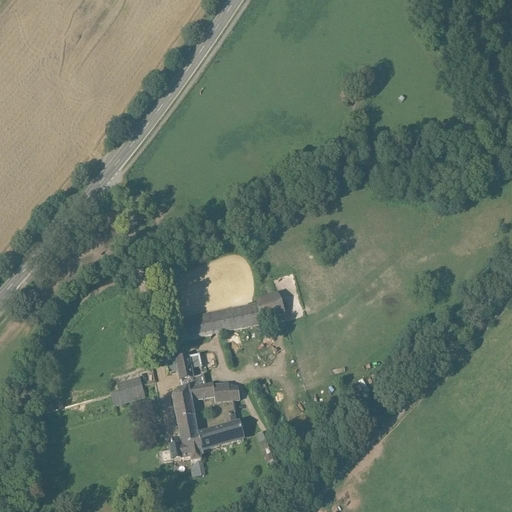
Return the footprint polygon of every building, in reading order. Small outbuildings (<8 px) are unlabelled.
[(277,299),(258,304),(263,318),(282,312),(277,299)] [(258,304),(178,324),(183,343),(260,324),(259,319),(263,318),(258,304)] [(173,398),(172,401),(173,404),(190,401),(191,404),(214,400),(215,405),(239,403),(237,392),(228,388),(212,388),(212,386),(204,387),(202,379),(192,382),(190,372),(201,369),(198,358),(188,359),(176,362),(176,363),(166,365),(166,364),(164,365),(164,367),(165,367),(166,375),(166,376),(166,377),(168,377),(168,376),(177,374),(178,375),(179,375),(180,381),(179,382),(182,392),(178,393),(173,398)] [(303,374),(293,374),(294,395),(304,394),(303,374)] [(116,392),(108,395),(112,408),(144,399),(138,378),(114,385),(116,392)] [(190,401),(173,404),(179,433),(176,433),(177,438),(180,438),(182,448),(169,451),(170,452),(159,455),(161,465),(172,464),(172,462),(190,460),(191,464),(200,462),(199,457),(202,457),(201,452),(197,438),(196,434),(197,434),(196,430),(191,404),(190,401)] [(205,436),(197,438),(201,452),(243,440),(238,426),(235,427),(233,414),(232,414),(232,417),(224,419),(226,426),(222,427),(223,430),(212,434),(211,429),(206,430),(206,432),(204,432),(205,436)]
